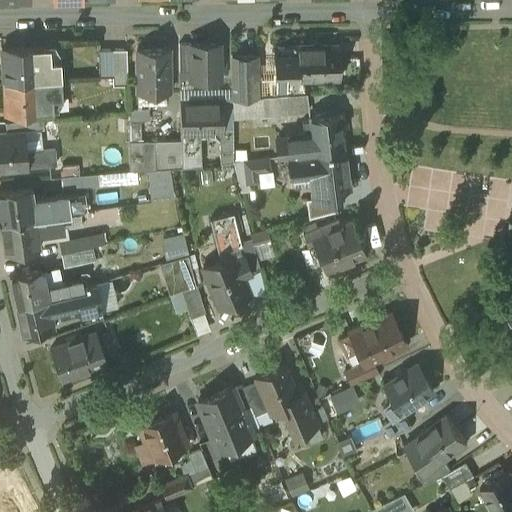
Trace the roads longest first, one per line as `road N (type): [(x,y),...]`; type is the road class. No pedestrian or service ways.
road 1 (residential): [(405,271),(35,428)]
road 2 (residential): [(369,11),(0,16)]
road 3 (residential): [(369,11),(373,135),(405,271)]
road 4 (residential): [(405,271),(463,384),(511,435)]
road 5 (residential): [(511,8),(369,11)]
road 6 (residential): [(0,303),(35,428)]
